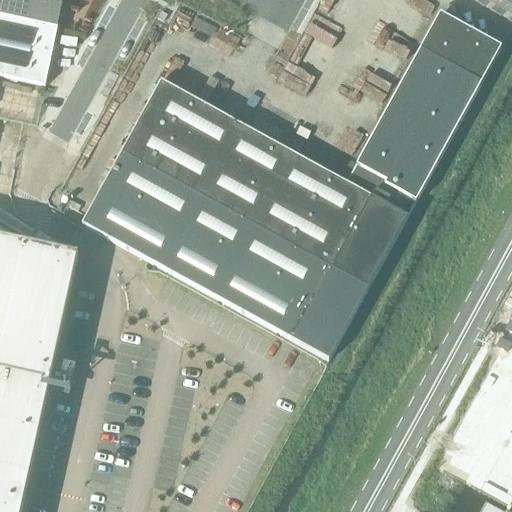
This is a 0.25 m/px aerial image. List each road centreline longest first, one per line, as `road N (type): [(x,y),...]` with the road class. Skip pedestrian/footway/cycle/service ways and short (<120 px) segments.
road 1 (primary): [(511,238),(363,511)]
road 2 (unclassified): [(29,187),(138,0)]
